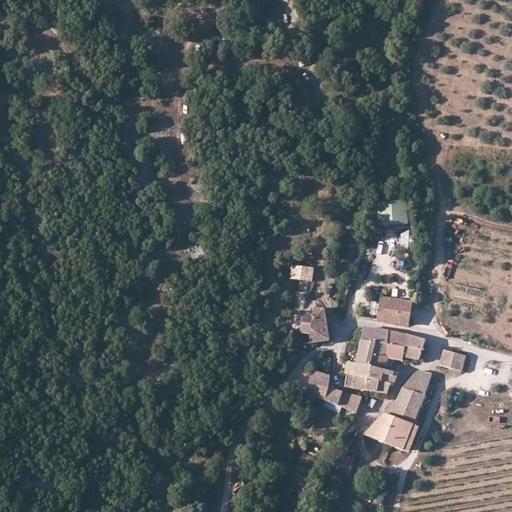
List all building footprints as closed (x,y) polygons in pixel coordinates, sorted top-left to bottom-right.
[(407,203),(384,204),(384,227),(408,227),(407,203)] [(401,247),(410,247),(410,233),(401,233),(401,247)] [(315,270),(292,267),(291,281),(313,284),(315,270)] [(382,300),(380,322),(411,325),(414,303),(382,300)] [(327,318),(316,316),(312,342),(325,342),(327,318)] [(363,329),(361,341),(373,344),(377,333),(363,329)] [(379,333),(377,333),(373,344),(374,344),(404,351),(404,359),(421,361),(426,341),(380,332),(379,333)] [(373,344),(361,341),(356,365),(371,368),(374,344),(373,344)] [(404,351),(374,344),(371,368),(384,370),(388,360),(402,363),(404,359),(404,351)] [(465,355),(445,350),(442,367),(462,371),(465,355)] [(400,374),(387,371),(384,370),(371,368),(356,365),(346,363),(342,377),(345,378),(345,377),(388,386),(393,387),(400,374)] [(404,450),(424,408),(430,393),(435,373),(423,369),(406,387),(396,405),(365,438),(404,450)] [(305,397),(357,417),(373,402),(327,391),(328,377),(312,375),(305,397)] [(345,377),(345,378),(343,389),(385,396),(388,386),(345,377)] [(337,462),(332,473),(349,478),(353,466),(337,462)]
